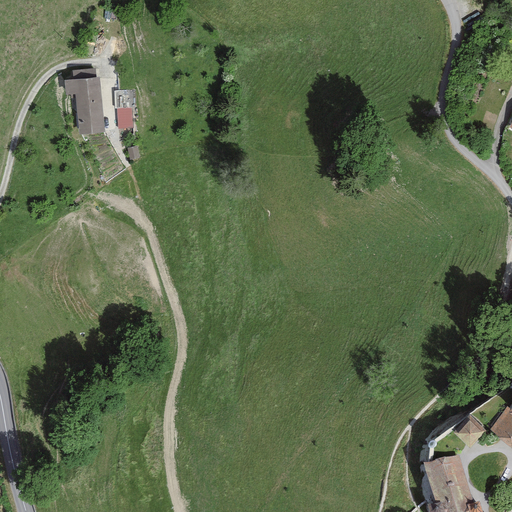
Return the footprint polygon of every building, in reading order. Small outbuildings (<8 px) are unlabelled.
[(101,68),(65,70),(66,87),(78,86),(80,125),(104,124),(101,68)] [(126,105),(125,89),(116,89),(116,106),(126,105)] [(131,105),(117,106),(119,127),(132,126),(131,105)] [(138,141),(128,143),(130,155),(140,153),(138,141)] [(511,402),(491,430),(511,447),(511,402)] [(470,415),(454,432),(470,448),(487,430),(470,415)] [(459,454),(432,462),(425,466),(434,503),(428,506),(430,511),(483,511),(478,501),(471,500),(459,454)]
